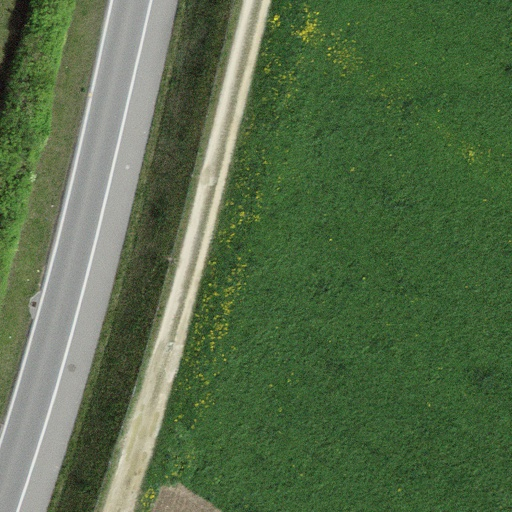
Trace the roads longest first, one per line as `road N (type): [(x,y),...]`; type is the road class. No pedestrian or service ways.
road 1 (track): [(115,511),(196,245),(258,0)]
road 2 (motorway): [(0,504),(62,295),(132,0)]
